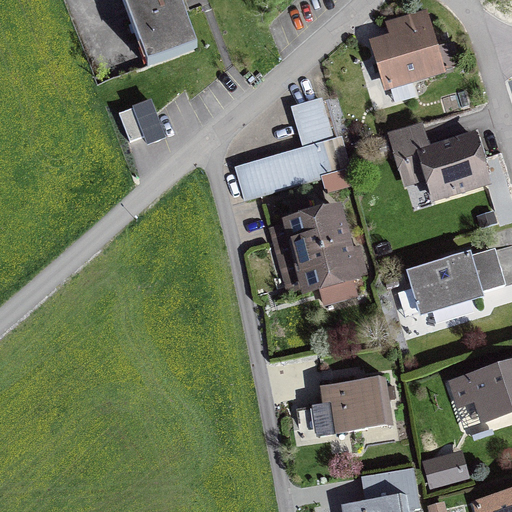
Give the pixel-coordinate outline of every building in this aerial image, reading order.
[(178,0),(122,0),(147,66),(196,47),(178,0)] [(375,45),(387,87),(440,71),(423,15),(406,20),(411,35),(375,45)] [(236,171),(244,200),(331,175),(323,146),(333,143),(320,101),(294,109),(306,151),(236,171)] [(130,143),(143,137),(133,110),(119,115),(130,143)] [(392,138),(406,183),(427,177),(434,200),(487,184),(473,138),(428,152),(421,129),(392,138)] [(301,272),(306,292),(355,278),(347,251),(352,250),(349,237),(344,238),(336,211),(288,224),(289,228),(274,232),(286,277),(301,272)] [(398,295),(405,318),(503,287),(492,251),(409,275),(413,290),(398,295)] [(511,366),(453,386),(460,406),(477,400),(483,421),(511,411),(511,366)] [(326,407),(297,411),(301,441),(390,426),(383,380),(324,389),(326,407)] [(384,385),(387,400),(394,399),(392,383),(384,385)] [(346,507),(346,511),(407,511),(408,511),(420,509),(413,470),(384,475),(386,493),(387,492),(404,489),(405,498),(346,507)] [(511,511),(511,494),(475,506),(476,511),(511,511)]
